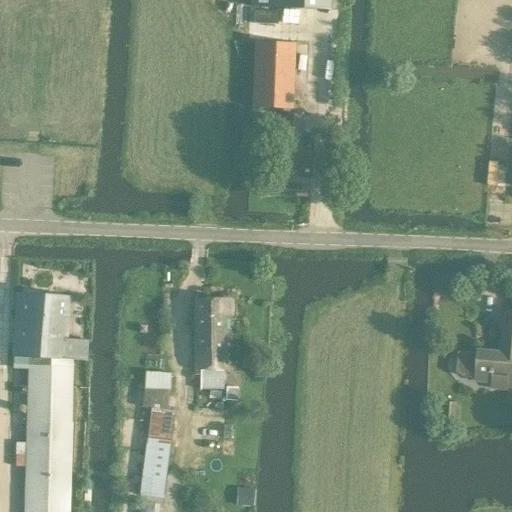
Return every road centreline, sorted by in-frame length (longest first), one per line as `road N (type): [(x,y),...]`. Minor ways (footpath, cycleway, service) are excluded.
road 1 (unclassified): [(511,246),(0,222)]
road 2 (track): [(217,73),(211,233)]
